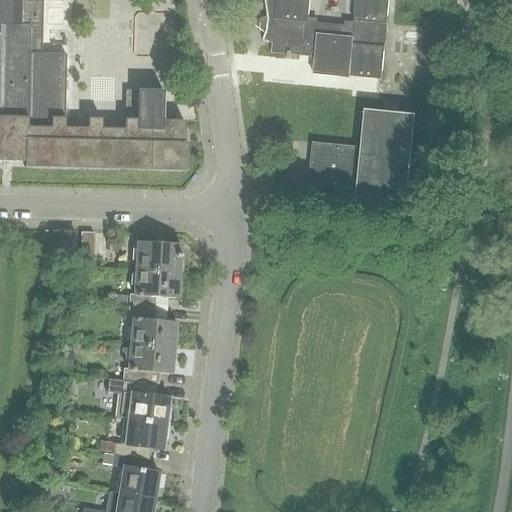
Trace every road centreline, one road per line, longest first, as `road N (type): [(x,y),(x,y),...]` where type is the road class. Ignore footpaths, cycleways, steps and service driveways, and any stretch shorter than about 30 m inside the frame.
road 1 (residential): [(199,511),(230,213)]
road 2 (residential): [(230,213),(0,205)]
road 3 (residential): [(230,213),(207,0)]
